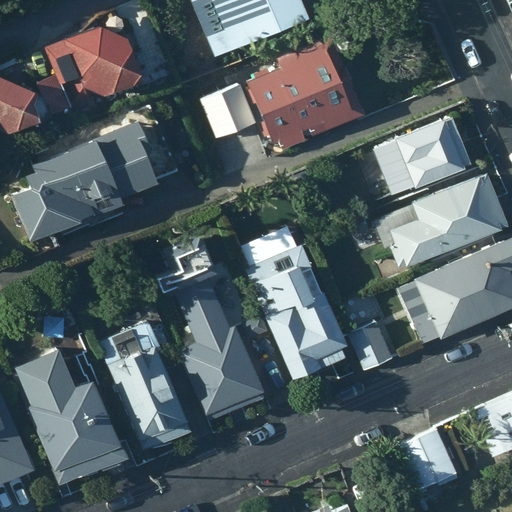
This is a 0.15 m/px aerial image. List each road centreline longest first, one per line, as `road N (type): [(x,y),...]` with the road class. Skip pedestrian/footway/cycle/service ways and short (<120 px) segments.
road 1 (residential): [(132,511),(511,347)]
road 2 (residential): [(511,112),(461,0)]
